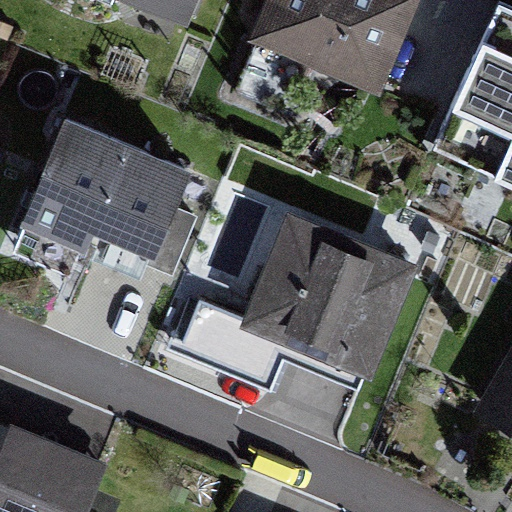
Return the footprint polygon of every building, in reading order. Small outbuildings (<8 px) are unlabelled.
[(201,0),(134,0),(192,23),(201,0)] [(416,0),(264,0),(252,28),(379,83),(416,0)] [(511,4),(501,0),(498,0),(435,142),(511,177),(511,4)] [(199,159),(67,109),(19,233),(90,261),(99,238),(159,261),(199,159)] [(411,263),(292,214),(250,314),(200,294),(179,350),(271,387),(295,325),(371,353),(411,263)] [(511,352),(480,412),(511,429),(511,352)] [(87,511),(107,464),(9,425),(0,447),(0,511),(87,511)]
